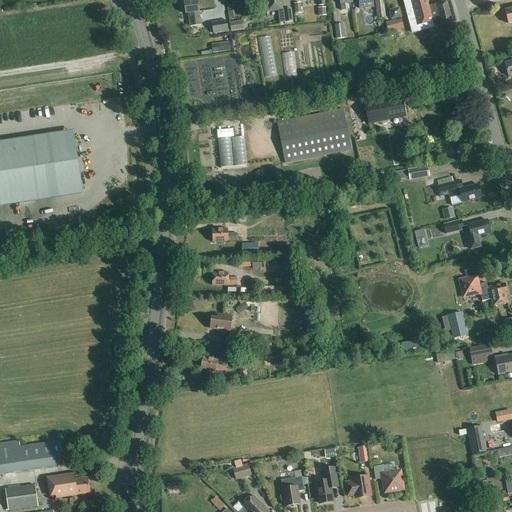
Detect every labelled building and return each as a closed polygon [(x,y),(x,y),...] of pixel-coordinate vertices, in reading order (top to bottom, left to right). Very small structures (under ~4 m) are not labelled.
[(264,0),(267,12),(278,11),(279,23),(293,21),(291,8),(283,9),(281,0),(264,0)] [(353,3),(352,0),(340,0),(341,5),(342,12),(347,11),(346,4),(353,3)] [(352,0),(353,3),(358,2),(359,9),(373,7),(372,0),(352,0)] [(374,0),(377,19),(386,18),(383,0),(374,0)] [(402,0),(411,34),(433,28),(433,27),(452,22),(446,2),(435,5),(428,7),(426,0),(402,0)] [(199,12),(198,1),(183,3),(185,14),(188,14),(190,27),(201,25),(199,12)] [(319,17),(327,16),(326,8),(318,8),(319,17)] [(400,16),(398,10),(390,12),(392,18),(400,16)] [(388,32),(394,30),(404,28),(401,19),(385,23),(388,32)] [(211,23),(213,34),(228,32),(226,20),(211,23)] [(229,23),(230,31),(243,30),(241,21),(229,23)] [(334,25),(336,39),(345,39),(343,24),(334,25)] [(441,35),(445,52),(452,50),(449,38),(456,37),(454,31),(448,33),(448,34),(441,35)] [(435,48),(442,47),(440,32),(432,34),(435,48)] [(262,77),(274,77),(274,67),(262,67),(262,77)] [(407,116),(404,98),(387,102),(386,99),(363,104),(367,125),(390,120),(390,118),(394,117),(394,119),(407,116)] [(343,110),(277,124),(285,164),(351,150),(343,110)] [(243,180),(241,132),(232,132),(235,180),(243,180)] [(407,140),(406,135),(405,134),(403,135),(402,132),(392,134),(394,144),(404,142),(404,141),(407,140)] [(0,197),(81,185),(74,137),(54,140),(53,133),(13,139),(14,147),(0,149),(0,197)] [(419,152),(426,158),(433,151),(425,145),(419,152)] [(379,151),(383,171),(404,167),(400,147),(379,151)] [(428,166),(407,170),(409,181),(430,177),(428,166)] [(253,178),(253,180),(253,182),(254,184),(255,185),(257,186),(258,187),(260,188),(262,188),(264,188),(265,187),(267,187),(268,185),(270,184),(270,182),(271,181),(271,179),(271,177),(270,175),(269,174),(268,172),(267,171),(265,170),(263,170),(261,170),(260,170),(258,171),(256,172),(255,173),(254,175),(253,176),(253,178)] [(390,173),(391,182),(399,180),(398,172),(390,173)] [(284,189),(283,179),(275,180),(276,190),(284,189)] [(478,185),(463,189),(460,180),(437,186),(439,194),(447,192),(449,199),(460,196),(462,202),(481,197),(478,185)] [(346,217),(362,212),(359,205),(344,210),(346,217)] [(455,218),(452,208),(442,210),(444,220),(455,218)] [(443,224),(446,235),(464,230),(461,220),(443,224)] [(491,233),(487,221),(467,226),(470,237),(467,238),(470,250),(480,247),(477,236),(491,233)] [(228,229),(212,230),(212,243),(228,242),(228,241),(237,241),(237,234),(228,235),(228,229)] [(418,248),(427,246),(423,230),(414,232),(418,248)] [(241,244),(242,256),(258,255),(257,243),(241,244)] [(237,259),(238,268),(252,267),(252,269),(262,268),(261,258),(251,259),(251,258),(237,259)] [(237,286),(237,279),(228,278),(228,273),(213,273),(212,286),(228,286),(228,285),(237,286)] [(486,283),(478,285),(476,276),(458,280),(462,298),(476,295),(481,298),(482,302),(486,301),(491,300),(493,307),(507,303),(505,294),(507,293),(505,284),(487,288),(486,283)] [(239,314),(248,308),(245,303),(236,309),(239,314)] [(452,339),(467,336),(462,313),(447,316),(452,339)] [(217,318),(211,317),(209,329),(230,332),(232,316),(217,315),(217,318)] [(260,336),(260,335),(248,333),(247,344),(271,347),(271,343),(277,344),(277,339),(260,336)] [(402,351),(418,348),(417,341),(401,343),(402,351)] [(486,356),(491,355),(489,345),(469,349),(472,366),(488,363),(486,356)] [(453,352),(445,353),(447,361),(455,360),(453,352)] [(433,362),(444,362),(444,353),(433,354),(433,362)] [(511,355),(507,356),(507,355),(494,357),(497,375),(511,372),(511,371),(511,355)] [(233,371),(226,369),(226,368),(217,366),(218,361),(203,357),(200,369),(215,373),(216,373),(232,376),(233,371)] [(495,413),(497,421),(511,418),(510,410),(495,413)] [(486,452),(481,426),(467,429),(472,455),(486,452)] [(19,441),(0,444),(0,474),(63,465),(60,441),(20,447),(19,441)] [(370,462),(367,446),(357,448),(360,463),(370,462)] [(497,452),(499,458),(511,455),(511,448),(503,450),(503,451),(497,452)] [(324,450),(325,459),(336,457),(334,449),(324,450)] [(232,468),(236,480),(251,476),(248,464),(242,466),(240,460),(234,462),(235,468),(232,468)] [(384,465),(374,467),(376,480),(383,479),(385,493),(404,490),(401,471),(385,473),(384,465)] [(339,488),(335,467),(322,470),(324,481),(316,482),(320,504),(333,501),(331,489),(339,488)] [(74,475),(64,476),(46,479),(49,497),(56,496),(56,498),(90,493),(88,478),(75,480),(74,475)] [(371,495),(368,476),(353,479),(354,484),(346,485),(348,496),(361,494),(362,497),(371,495)] [(297,486),(283,488),(284,494),(282,495),(281,496),(282,501),(283,501),(285,501),(286,506),(300,504),(298,492),(305,491),(302,477),(295,478),(297,486)] [(35,485),(29,486),(5,489),(5,492),(2,492),(3,497),(6,497),(8,511),(38,507),(35,485)] [(244,505),(245,507),(240,511),(268,511),(253,496),(251,498),(250,497),(248,497),(245,500),(245,502),(246,503),(244,505)] [(220,511),(225,506),(216,497),(211,502),(220,511)]
